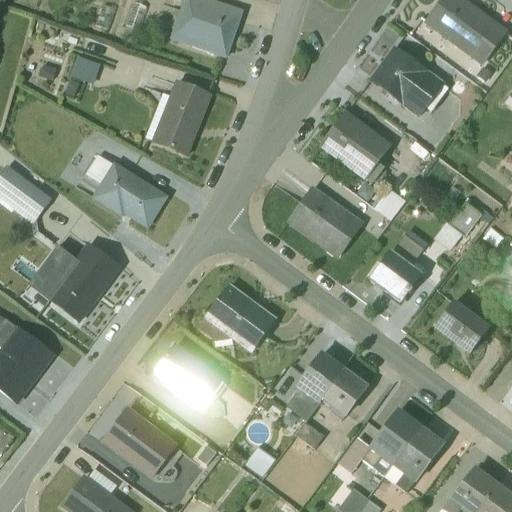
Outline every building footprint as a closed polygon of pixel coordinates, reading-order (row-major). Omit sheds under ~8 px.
[(200,0),(182,0),(167,43),(225,63),(242,15),(200,0)] [(504,35),(456,0),(443,0),(425,25),(481,67),(504,35)] [(146,9),(131,4),(123,28),(138,33),(146,9)] [(114,12),(99,7),(92,28),(107,33),(114,12)] [(443,87),(392,49),(366,84),(417,122),(443,87)] [(69,78),(92,87),(99,67),(76,59),(69,78)] [(54,71),(42,67),(38,79),(51,83),(54,71)] [(152,145),(185,158),(208,99),(175,86),(152,145)] [(344,113),(316,150),(364,185),(366,183),(371,187),(383,170),(377,166),(390,148),(344,113)] [(95,158),(84,177),(99,186),(89,202),(120,221),(122,218),(146,233),(167,200),(112,166),(111,168),(95,158)] [(5,169),(0,176),(0,208),(10,216),(12,213),(31,227),(50,202),(5,169)] [(404,204),(387,191),(372,211),(389,224),(404,204)] [(311,193),(290,222),(289,221),(284,228),(310,246),(313,243),(336,260),(359,227),(311,193)] [(445,226),(432,243),(448,255),(461,239),(463,241),(481,217),(464,204),(447,227),(445,226)] [(425,246),(408,233),(404,239),(402,238),(390,255),(388,254),(366,284),(399,308),(421,278),(410,269),(422,253),(421,252),(425,246)] [(57,249),(27,288),(78,328),(120,271),(86,245),(73,262),(57,249)] [(205,322),(197,333),(209,342),(210,345),(211,346),(234,343),(250,354),(273,323),(228,290),(205,321),(205,322)] [(489,331),(452,304),(431,332),(468,359),(489,331)] [(0,394),(16,406),(52,358),(0,319),(0,394)] [(220,382),(173,347),(151,376),(164,385),(161,390),(196,415),(220,382)] [(343,372),(320,354),(293,391),(297,394),(288,405),(291,406),(291,407),(287,407),(285,410),(304,424),(343,372)] [(343,372),(317,407),(339,424),(341,421),(343,423),(367,390),(343,372)] [(420,430),(397,412),(368,450),(356,441),(336,466),(350,476),(360,463),(382,480),(420,430)] [(175,450),(126,413),(102,445),(151,482),(175,450)] [(298,454),(306,461),(322,439),(303,426),(303,427),(294,438),(304,445),(298,454)] [(444,447),(420,430),(382,480),(405,497),(413,487),(444,447)] [(202,448),(194,461),(206,469),(214,457),(202,448)] [(255,449),(242,468),(261,482),(274,463),(255,449)] [(477,511),(496,487),(473,469),(447,503),(448,504),(442,511),(477,511)] [(93,473),(85,483),(82,482),(62,509),(66,511),(125,511),(109,499),(115,490),(93,473)] [(511,511),(511,498),(496,487),(477,511),(511,511)] [(358,511),(366,502),(352,491),(336,511),(358,511)] [(260,511),(270,499),(260,492),(246,511),(247,511),(260,511)] [(366,502),(358,511),(379,511),(380,511),(366,502)] [(294,511),(283,503),(277,511),(294,511)]
